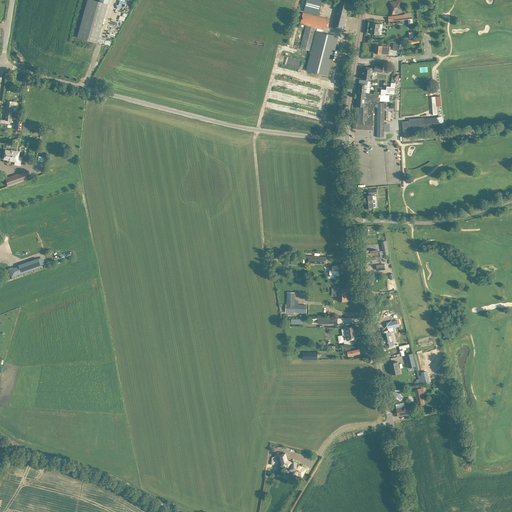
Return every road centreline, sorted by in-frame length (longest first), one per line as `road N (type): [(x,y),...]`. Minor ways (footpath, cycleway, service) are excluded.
road 1 (unclassified): [(346,139),(222,123),(1,65)]
road 2 (tertiary): [(391,423),(353,219)]
road 3 (track): [(181,511),(0,433)]
road 4 (unclassified): [(353,219),(432,223),(511,201)]
road 5 (tertiary): [(346,139),(363,0)]
